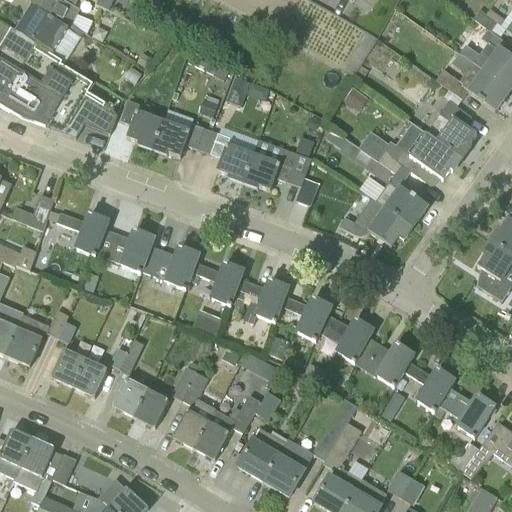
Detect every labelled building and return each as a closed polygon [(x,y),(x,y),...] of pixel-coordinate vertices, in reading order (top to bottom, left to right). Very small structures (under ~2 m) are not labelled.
[(73,27),(78,17),(77,16),(78,12),(61,4),(62,3),(55,0),(29,0),(31,10),(68,32),(69,33),(73,27)] [(55,0),(62,3),(61,4),(78,12),(77,16),(78,17),(80,13),(74,9),(78,0),(55,0)] [(86,0),(96,4),(94,7),(107,13),(113,0),(86,0)] [(69,33),(68,32),(31,10),(15,35),(15,36),(36,48),(35,50),(62,66),(63,67),(80,40),(69,33)] [(491,36),(498,26),(480,13),(473,23),(474,23),(491,36)] [(69,33),(80,40),(84,35),(73,27),(69,33)] [(119,115),(88,96),(94,86),(63,67),(62,66),(35,50),(36,48),(15,36),(15,35),(10,32),(8,36),(0,49),(0,109),(21,123),(37,128),(69,140),(75,142),(84,128),(110,138),(119,115)] [(353,82),(377,42),(369,37),(344,76),(353,82)] [(496,53),(488,46),(480,58),(465,47),(458,57),(510,94),(510,93),(505,89),(511,79),(511,59),(498,50),(496,53)] [(148,74),(155,64),(144,57),(138,68),(148,74)] [(510,94),(458,57),(451,67),(464,77),(459,85),(443,73),(435,84),(462,103),(468,95),(494,115),(510,94)] [(136,91),(146,76),(135,68),(124,83),(136,91)] [(244,111),(252,88),(236,82),(228,105),(244,111)] [(214,122),(221,104),(209,99),(207,104),(203,103),(198,116),(214,122)] [(152,154),(163,125),(137,115),(140,109),(128,104),(120,125),(131,129),(126,142),(138,146),(137,149),(152,154)] [(460,162),(470,148),(468,147),(476,136),(464,128),(470,120),(449,104),(425,137),(460,162)] [(189,134),(163,125),(152,154),(167,159),(168,157),(180,162),(185,149),(196,153),(203,132),(191,128),(189,134)] [(242,187),(253,157),(232,150),(235,143),(217,137),(210,157),(221,162),(216,175),(228,179),(227,181),(242,187)] [(452,174),(460,162),(425,137),(408,160),(402,156),(397,162),(403,167),(402,168),(424,184),(431,175),(443,183),(450,173),(452,174)] [(314,144),(301,140),(295,158),(308,162),(314,144)] [(347,143),(339,154),(386,188),(388,186),(389,187),(396,177),(347,143)] [(279,167),(253,157),(242,187),(257,193),(258,191),(270,195),(275,182),(285,186),(293,165),(282,161),(279,167)] [(311,212),(319,188),(302,183),(295,207),(311,212)] [(399,189),(397,192),(389,187),(388,186),(386,188),(374,205),(406,227),(411,231),(426,209),(399,189)] [(43,235),(54,203),(40,198),(33,218),(18,213),(14,225),(43,235)] [(406,227),(374,205),(358,228),(344,220),(338,232),(353,240),(359,241),(364,240),(368,234),(390,251),(406,227)] [(86,227),(60,216),(56,226),(80,236),(74,253),(94,261),(105,234),(108,225),(92,219),(93,218),(89,217),(89,219),(86,227)] [(511,225),(506,222),(500,233),(498,232),(490,245),(511,258),(511,225)] [(150,250),(153,241),(137,236),(138,235),(134,233),(133,236),(134,236),(131,243),(105,234),(94,261),(95,262),(97,260),(120,267),(119,270),(139,278),(150,250)] [(511,258),(490,245),(481,259),(483,260),(476,271),(488,278),(483,287),(501,299),(508,288),(502,285),(511,268),(511,258)] [(20,257),(0,248),(0,263),(3,265),(29,275),(36,255),(23,250),(20,257)] [(195,267),(198,258),(182,252),(183,251),(179,250),(178,252),(179,252),(176,260),(150,250),(139,278),(147,281),(149,275),(166,281),(163,287),(185,295),(195,267)] [(221,276),(207,271),(204,281),(201,288),(213,293),(209,304),(229,311),(236,291),(240,283),(243,274),(227,268),(228,267),(224,266),(223,268),(224,269),(221,276)] [(207,271),(195,267),(191,276),(204,281),(207,271)] [(284,300),(288,291),(272,285),(272,284),(269,282),(268,285),(269,285),(266,292),(240,283),(236,291),(263,301),(256,321),(273,327),(280,309),(284,300)] [(0,358),(5,360),(23,319),(0,308),(0,303),(5,291),(0,289),(0,358)] [(331,310),(316,302),(313,300),(312,302),(309,309),(284,300),(280,309),(304,319),(295,336),(312,345),(317,335),(326,319),(331,310)] [(193,329),(216,337),(222,320),(200,312),(193,329)] [(58,342),(65,326),(68,320),(57,314),(49,330),(23,319),(5,360),(29,371),(41,342),(40,342),(44,336),(58,342)] [(350,331),(326,319),(317,335),(340,348),(335,357),(351,367),(358,356),(367,341),(372,333),(357,325),(358,324),(355,322),(354,324),(350,331)] [(68,347),(76,330),(65,326),(58,342),(68,347)] [(118,373),(134,343),(135,340),(123,335),(116,351),(117,352),(110,368),(118,373)] [(282,363),(288,346),(273,340),(267,358),(282,363)] [(391,356),(367,341),(358,356),(382,371),(376,382),(392,391),(403,373),(408,365),(413,357),(398,349),(399,348),(396,346),(394,348),(395,349),(391,356)] [(129,378),(143,348),(134,343),(118,373),(129,378)] [(234,368),(241,355),(228,348),(221,361),(234,368)] [(74,388),(85,363),(64,354),(51,380),(53,380),(54,378),(74,388)] [(251,356),(244,371),(272,385),(279,370),(251,356)] [(95,400),(108,373),(85,363),(74,388),(95,398),(94,400),(95,400)] [(319,383),(324,372),(309,364),(303,376),(319,383)] [(431,380),(408,365),(403,373),(427,388),(416,406),(431,416),(438,406),(448,391),(453,383),(439,374),(440,373),(437,371),(435,373),(436,374),(431,380)] [(182,405),(197,376),(186,371),(171,399),(182,405)] [(194,452),(215,413),(198,403),(208,382),(197,376),(182,405),(190,409),(171,443),(173,443),(174,441),(194,452)] [(136,418),(148,393),(126,382),(113,409),(114,410),(115,408),(136,418)] [(472,406),(448,391),(438,406),(461,422),(456,432),(471,442),(493,409),(479,400),(480,399),(477,397),(475,399),(476,399),(472,406)] [(155,431),(170,404),(148,393),(136,418),(155,428),(154,431),(155,431)] [(255,415),(266,396),(261,393),(258,400),(250,396),(240,414),(234,411),(229,421),(215,413),(194,452),(214,463),(213,465),(214,465),(232,432),(242,437),(255,415)] [(271,422),(281,404),(267,395),(266,396),(255,415),(271,422)] [(328,460),(347,426),(335,419),(312,457),(314,458),(325,464),(328,460)] [(347,426),(328,460),(341,468),(361,435),(347,426)] [(511,436),(497,426),(482,447),(502,461),(508,454),(511,456),(511,436)] [(285,447),(260,432),(254,443),(253,442),(237,470),(263,485),(289,443),(288,443),(285,447)] [(11,434),(0,456),(0,476),(14,482),(13,485),(14,485),(32,446),(11,437),(12,434),(11,434)] [(289,500),(305,473),(314,458),(312,457),(289,443),(263,485),(289,500)] [(474,459),(478,452),(468,445),(458,460),(448,455),(442,463),(461,477),(474,459)] [(52,455),(32,446),(14,485),(35,495),(27,511),(38,511),(45,499),(51,484),(43,481),(54,454),(53,453),(52,455)] [(64,489),(76,464),(64,458),(52,483),(61,487),(64,489)] [(474,459),(461,477),(472,484),(484,466),(474,459)] [(344,469),(341,468),(336,476),(333,474),(331,479),(330,478),(314,505),(324,511),(345,511),(362,483),(361,483),(359,487),(345,480),(348,475),(342,473),(344,469)] [(399,502),(411,482),(399,474),(387,494),(399,502)] [(126,492),(115,482),(97,502),(106,505),(113,511),(148,511),(126,491),(126,492)] [(412,509),(424,489),(411,482),(399,502),(412,509)] [(379,511),(381,509),(380,508),(387,497),(362,483),(345,511),(379,511)] [(491,511),(497,502),(481,492),(469,511),(491,511)] [(73,511),(54,503),(45,499),(38,511),(73,511)] [(113,511),(106,505),(97,502),(87,511),(113,511)]
